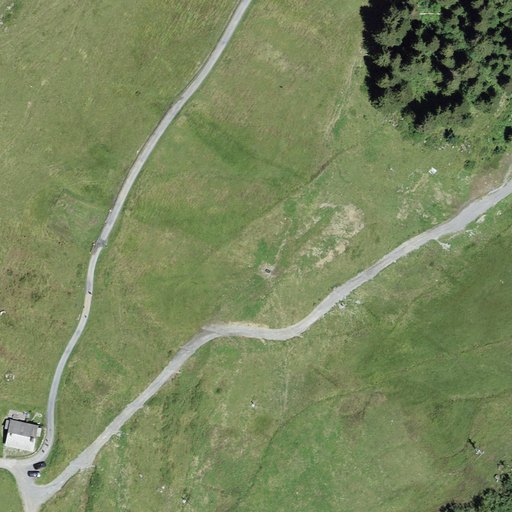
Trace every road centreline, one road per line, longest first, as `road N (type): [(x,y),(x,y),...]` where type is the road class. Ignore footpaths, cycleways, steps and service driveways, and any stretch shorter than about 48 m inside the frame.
road 1 (track): [(27,488),(43,499),(56,489),(205,340),(232,331),(277,340),(306,327),(330,297),(511,187)]
road 2 (track): [(244,0),(91,262),(83,326),(60,367),(54,434),(41,456),(17,466)]
